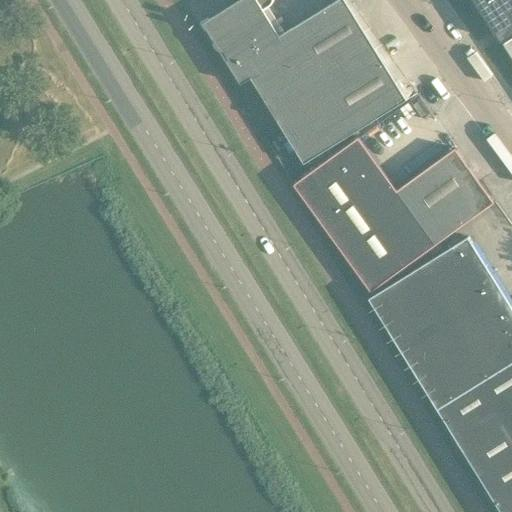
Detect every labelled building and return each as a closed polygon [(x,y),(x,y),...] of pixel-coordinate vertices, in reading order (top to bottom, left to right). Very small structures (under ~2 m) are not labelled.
[(263,9),(269,6),(270,5),(271,4),(272,2),(273,0),(272,0),(239,0),(209,19),(208,17),(200,22),(205,30),(207,28),(213,39),(213,42),(214,44),(216,48),(218,49),(220,50),(241,83),(251,77),(304,163),(407,99),(345,0),(336,0),(279,35),(263,9)] [(511,0),(475,0),(501,40),(511,32),(511,0)] [(511,37),(503,43),(511,56),(511,37)] [(494,201),(455,148),(397,190),(358,137),(294,184),(371,291),(435,244),(494,201)] [(511,306),(468,236),(374,294),(369,298),(437,407),(511,360),(511,306)] [(511,511),(511,360),(437,407),(501,511),(511,511)]
